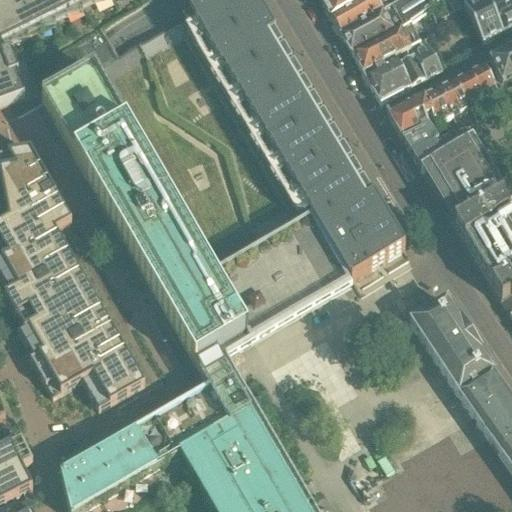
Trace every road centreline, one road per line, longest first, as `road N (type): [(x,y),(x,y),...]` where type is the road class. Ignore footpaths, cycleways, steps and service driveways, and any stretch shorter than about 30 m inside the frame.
road 1 (residential): [(511,362),(360,127)]
road 2 (residential): [(0,324),(54,511)]
road 3 (residential): [(511,48),(360,127)]
road 4 (residential): [(360,127),(284,0)]
